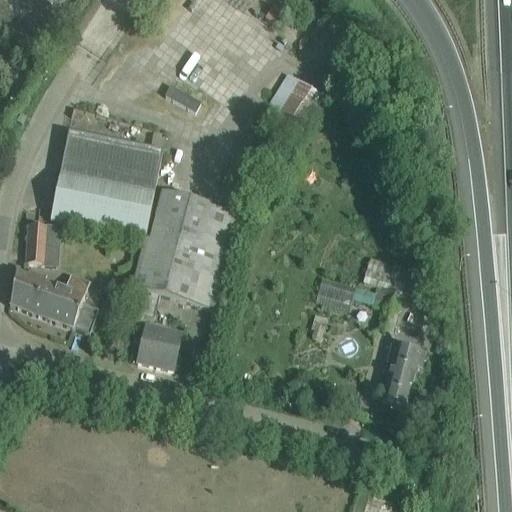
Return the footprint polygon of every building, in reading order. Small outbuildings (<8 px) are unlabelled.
[(324,101),(287,78),(259,124),(293,145),(324,101)] [(154,198),(162,155),(68,137),(51,225),(144,244),(145,244),(145,243),(154,198)] [(240,216),(161,195),(148,244),(145,243),(145,244),(144,244),(132,292),(126,317),(127,317),(127,316),(154,324),(160,300),(214,314),(240,216)] [(54,270),(57,231),(29,229),(26,268),(54,270)] [(378,290),(376,297),(373,309),(383,312),(379,331),(392,334),(402,297),(405,287),(395,283),(398,272),(369,262),(362,285),(378,290)] [(99,314),(83,308),(90,287),(71,280),(66,293),(45,285),(46,282),(29,276),(28,280),(16,275),(10,309),(10,310),(90,339),(99,314)] [(312,341),(322,344),(328,323),(316,319),(311,333),(314,334),(312,341)] [(143,343),(137,367),(173,376),(182,339),(155,333),(152,345),(143,343)] [(437,345),(435,357),(444,358),(446,346),(437,345)] [(390,379),(383,404),(382,408),(406,414),(417,373),(421,374),(427,353),(408,348),(407,353),(393,349),(385,378),(390,379)]
